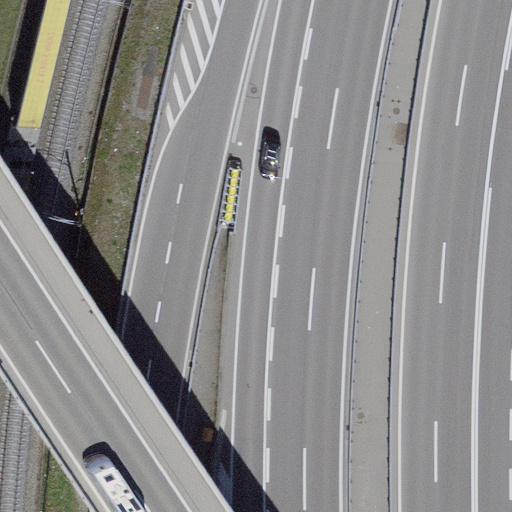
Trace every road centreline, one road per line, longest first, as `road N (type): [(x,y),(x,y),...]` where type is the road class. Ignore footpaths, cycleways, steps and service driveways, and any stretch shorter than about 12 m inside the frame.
road 1 (motorway): [(243,0),(162,285),(132,511)]
road 2 (motorway): [(355,0),(311,296),(304,511)]
road 3 (motorway): [(507,511),(503,445),(449,184)]
road 4 (motorway): [(436,511),(449,184)]
road 5 (motorway): [(149,511),(0,286)]
road 6 (motorway): [(449,184),(478,0)]
